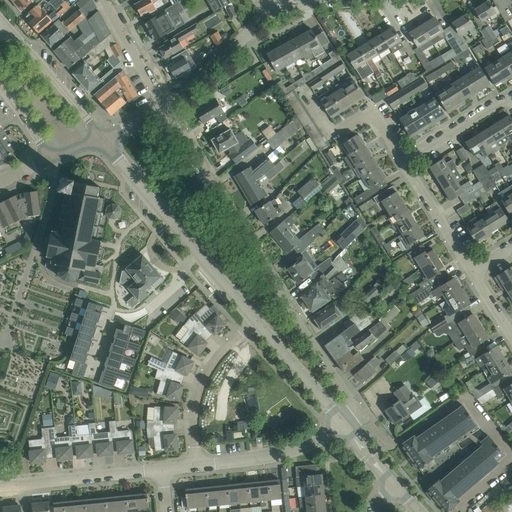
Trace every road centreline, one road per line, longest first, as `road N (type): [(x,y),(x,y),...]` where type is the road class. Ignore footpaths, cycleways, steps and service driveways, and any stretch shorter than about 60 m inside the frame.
road 1 (residential): [(358,408),(168,111)]
road 2 (tertiary): [(255,321),(101,138)]
road 3 (residential): [(511,453),(465,397),(388,444),(358,408)]
road 4 (residential): [(194,465),(203,374),(255,321)]
road 5 (residential): [(0,488),(163,471)]
road 6 (residential): [(402,162),(371,111),(333,135),(303,89)]
road 7 (residential): [(194,465),(283,455),(342,420)]
road 8 (tertiary): [(101,138),(8,27)]
road 9 (residential): [(168,111),(270,12)]
road 10 (tertiary): [(342,420),(255,321)]
road 11 (residential): [(471,271),(402,162)]
road 12 (residential): [(168,111),(104,0)]
road 13 (residential): [(402,162),(511,98)]
